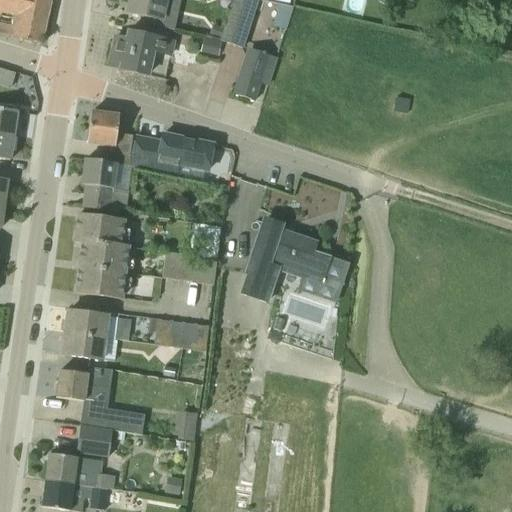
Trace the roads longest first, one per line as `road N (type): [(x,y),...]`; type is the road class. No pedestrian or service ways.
road 1 (tertiary): [(0,504),(62,71)]
road 2 (unclassified): [(358,185),(62,71)]
road 3 (track): [(511,234),(358,185)]
